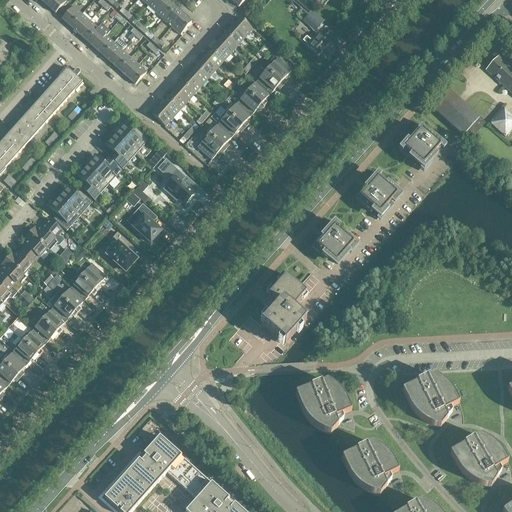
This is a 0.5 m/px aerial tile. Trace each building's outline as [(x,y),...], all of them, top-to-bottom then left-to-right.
[(52,0),(47,6),(56,14),(67,1),(65,0),(52,0)] [(165,0),(152,0),(147,6),(156,13),(167,1),(165,0)] [(312,0),(323,9),(326,6),(326,5),(330,0),(312,0)] [(167,1),(156,13),(164,21),(175,8),(167,1)] [(62,20),(70,27),(81,15),(73,7),(62,20)] [(175,8),(164,21),(172,28),(183,15),(175,8)] [(303,19),(314,30),(324,20),(313,9),(303,19)] [(81,15),(70,27),(78,34),(90,22),(81,15)] [(183,15),(172,28),(180,35),(191,23),(183,15)] [(253,30),(240,19),(232,27),(245,38),(253,30)] [(325,20),(320,26),(324,30),(329,24),(325,20)] [(90,22),(78,34),(86,42),(98,29),(90,22)] [(245,38),(232,27),(225,35),(238,46),(245,38)] [(98,29),(86,42),(94,49),(106,36),(98,29)] [(306,37),(303,41),(318,55),(328,44),(316,34),(311,40),(307,37),(306,37)] [(238,46),(225,35),(218,43),(231,55),(238,46)] [(106,36),(94,49),(103,56),(114,44),(106,36)] [(231,55),(218,43),(211,51),(223,63),(231,55)] [(114,44),(103,56),(111,63),(122,51),(114,44)] [(122,51),(111,63),(119,71),(130,58),(122,51)] [(223,63),(211,51),(204,59),(216,71),(223,63)] [(130,58),(119,71),(127,78),(138,65),(130,58)] [(278,58),(267,71),(284,86),(287,82),(284,79),(292,71),(278,58)] [(511,95),(511,70),(498,58),(486,72),(511,95)] [(216,71),(204,59),(196,67),(209,79),(216,71)] [(138,65),(127,78),(135,85),(147,73),(138,65)] [(0,144),(0,193),(3,190),(0,186),(0,178),(6,172),(4,170),(75,91),(76,92),(82,85),(81,84),(82,83),(77,78),(80,74),(80,73),(79,71),(78,71),(77,70),(76,71),(75,72),(69,67),(66,70),(65,69),(59,77),(60,78),(0,144)] [(209,79),(196,67),(189,76),(202,87),(209,79)] [(284,86),(267,71),(257,81),(271,94),(277,88),(279,91),(284,86)] [(202,87),(189,76),(182,84),(194,95),(202,87)] [(271,94),(257,81),(253,86),(251,84),(245,90),(264,107),(268,103),(265,101),(271,94)] [(194,95),(182,84),(175,92),(187,103),(194,95)] [(462,137),(463,136),(469,141),(485,124),(479,118),(445,87),(428,105),(462,137)] [(264,107),(245,90),(239,97),(241,99),(238,103),(252,116),(257,110),(260,112),(264,107)] [(187,103),(175,92),(167,100),(180,111),(187,103)] [(180,111),(167,100),(160,108),(173,119),(180,111)] [(252,116),(238,103),(234,107),(232,105),(226,112),(245,129),(249,125),(246,122),(252,116)] [(71,121),(81,111),(77,108),(68,118),(71,121)] [(173,119),(160,108),(153,116),(165,127),(173,119)] [(505,138),(511,130),(511,116),(504,109),(490,124),(505,138)] [(245,129),(226,112),(220,119),(222,121),(219,124),(233,137),(238,131),(241,134),(245,129)] [(233,137),(219,124),(215,129),(213,127),(207,133),(226,150),(230,146),(227,144),(233,137)] [(138,131),(133,135),(123,126),(115,136),(136,155),(149,141),(138,131)] [(423,167),(440,148),(421,131),(404,150),(423,167)] [(58,137),(54,133),(45,144),(48,147),(58,137)] [(226,150),(207,133),(201,140),(203,142),(197,149),(211,161),(219,153),(222,155),(226,150)] [(123,169),(136,155),(115,136),(106,146),(116,155),(112,159),(123,169)] [(147,162),(153,168),(166,155),(161,150),(147,162)] [(120,172),(110,163),(106,167),(95,157),(87,167),(108,186),(120,172)] [(22,169),(26,172),(35,162),(31,159),(22,169)] [(108,186),(87,167),(78,177),(88,186),(84,191),(95,201),(108,186)] [(181,183),(186,178),(176,169),(167,179),(171,182),(164,190),(176,201),(178,199),(185,206),(195,195),(181,183)] [(4,183),(14,187),(18,180),(8,175),(4,183)] [(361,199),(380,216),(397,197),(378,180),(361,199)] [(137,189),(142,193),(146,189),(141,185),(137,189)] [(81,193),(77,198),(67,189),(59,199),(79,217),(92,203),(81,193)] [(134,207),(140,200),(133,193),(126,200),(134,207)] [(79,217),(59,199),(50,208),(60,217),(56,222),(66,232),(79,217)] [(142,205),(137,211),(143,216),(132,227),(139,233),(138,234),(143,239),(144,238),(150,244),(153,241),(155,242),(160,236),(158,235),(161,232),(150,221),(155,216),(142,205)] [(34,229),(30,234),(49,252),(55,246),(59,246),(64,241),(45,224),(42,229),(40,227),(36,231),(34,229)] [(336,264),(353,245),(334,228),(317,247),(336,264)] [(49,252),(30,234),(26,239),(28,241),(24,245),(26,247),(22,251),(40,267),(35,262),(39,258),(39,259),(47,250),(49,252)] [(133,263),(136,260),(125,249),(129,244),(117,234),(112,239),(117,244),(107,255),(109,257),(107,259),(113,264),(115,262),(126,272),(129,269),(130,269),(133,265),(133,263)] [(67,247),(59,258),(66,264),(75,253),(67,247)] [(84,248),(75,255),(79,260),(87,253),(84,248)] [(40,267),(22,251),(18,255),(17,253),(13,258),(11,256),(6,260),(26,278),(24,275),(29,269),(32,272),(35,272),(40,267)] [(26,278),(6,260),(2,265),(4,267),(1,271),(2,273),(0,275),(0,278),(17,293),(22,288),(21,284),(26,278)] [(82,268),(76,274),(97,293),(101,288),(98,286),(106,277),(92,265),(86,271),(82,268)] [(57,275),(62,270),(58,266),(54,271),(57,275)] [(97,293),(76,274),(70,280),(75,284),(71,288),(85,301),(90,295),(93,297),(97,293)] [(306,294),(305,294),(298,287),(286,276),(268,296),(273,301),(267,309),(272,313),(271,314),(261,325),(275,337),(285,346),(306,323),(299,317),(292,310),(306,294)] [(17,293),(0,278),(0,301),(3,304),(8,298),(12,299),(17,293)] [(85,301),(71,288),(67,293),(63,289),(57,295),(78,314),(82,310),(79,307),(85,301)] [(78,314),(57,295),(51,302),(55,306),(51,310),(66,323),(71,316),(74,319),(78,314)] [(66,323),(51,310),(48,314),(45,312),(40,319),(59,336),(63,331),(60,329),(66,323)] [(59,336),(40,319),(34,325),(36,327),(32,331),(46,344),(52,338),(55,340),(59,336)] [(46,344),(32,331),(28,336),(26,334),(20,340),(39,357),(43,353),(41,350),(46,344)] [(39,357),(20,340),(15,346),(17,348),(13,353),(27,365),(33,359),(35,362),(39,357)] [(27,365),(13,353),(9,357),(7,355),(1,361),(20,379),(24,374),(22,372),(27,365)] [(20,379),(1,361),(0,362),(0,379),(8,387),(14,381),(16,383),(20,379)] [(437,428),(440,429),(448,417),(446,411),(459,405),(456,399),(452,391),(446,385),(441,381),(439,380),(432,376),(402,391),(410,408),(412,412),(416,416),(422,421),(424,423),(433,427),(437,428)] [(325,433),(330,434),(339,424),(337,421),(352,413),(345,398),(342,394),(337,389),(332,384),(327,382),(307,390),(295,395),(300,406),(303,414),(306,418),(309,422),(314,426),(318,429),(325,433)] [(104,499),(118,511),(132,511),(167,473),(197,500),(185,511),(242,511),(241,511),(240,511),(238,511),(227,502),(229,500),(159,437),(143,455),(146,457),(135,470),(132,468),(104,499)] [(484,488),(491,488),(498,477),(494,471),(507,463),(504,458),(501,453),(499,451),(496,448),(493,445),(491,443),(487,440),(482,438),(478,437),(449,454),(460,471),(463,475),(466,478),(470,481),(473,483),(478,485),(484,488)] [(372,444),(349,456),(341,459),(350,476),(352,479),(355,483),(358,485),(361,488),(364,490),(369,493),(373,494),(379,496),(388,485),(385,479),(399,472),(395,464),(392,460),(389,456),(385,452),(380,448),(373,444),(372,444)] [(420,502),(403,511),(437,511),(438,511),(435,509),(431,507),(426,504),(420,502)]
